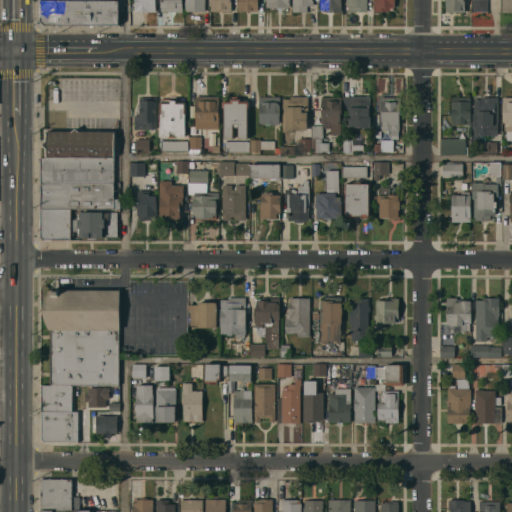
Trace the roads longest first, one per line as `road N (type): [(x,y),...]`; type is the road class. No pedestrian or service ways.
road 1 (residential): [(422,0),(422,511)]
road 2 (residential): [(511,461),(17,461)]
road 3 (residential): [(511,253),(18,253)]
road 4 (primary): [(18,118),(17,511)]
road 5 (tertiary): [(356,49),(97,50)]
